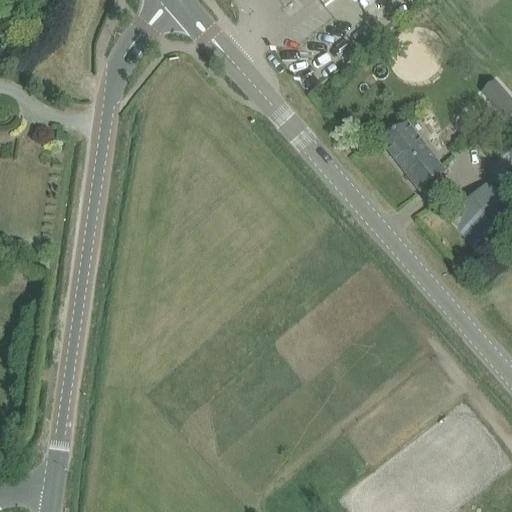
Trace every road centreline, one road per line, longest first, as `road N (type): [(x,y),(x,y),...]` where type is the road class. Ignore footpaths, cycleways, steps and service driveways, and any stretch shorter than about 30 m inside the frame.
road 1 (tertiary): [(49,485),(104,109),(127,51),(173,0)]
road 2 (tertiary): [(511,381),(176,0)]
